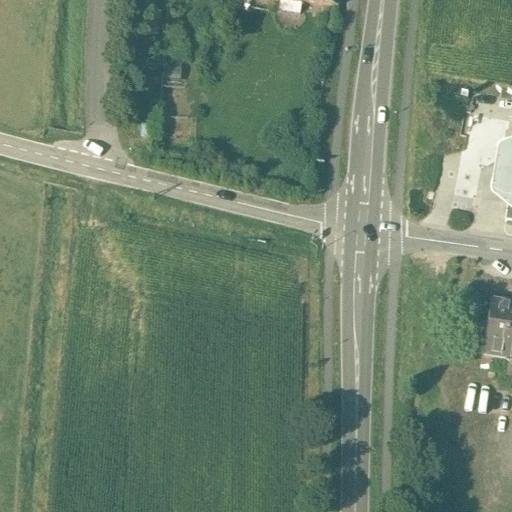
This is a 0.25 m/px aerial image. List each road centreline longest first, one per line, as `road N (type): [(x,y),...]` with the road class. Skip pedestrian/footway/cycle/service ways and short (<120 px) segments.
road 1 (primary): [(360,511),(366,227)]
road 2 (unclassified): [(101,170),(366,227)]
road 3 (primary): [(366,227),(382,0)]
road 4 (unclassified): [(101,170),(103,0)]
road 5 (unclassified): [(511,247),(366,227)]
